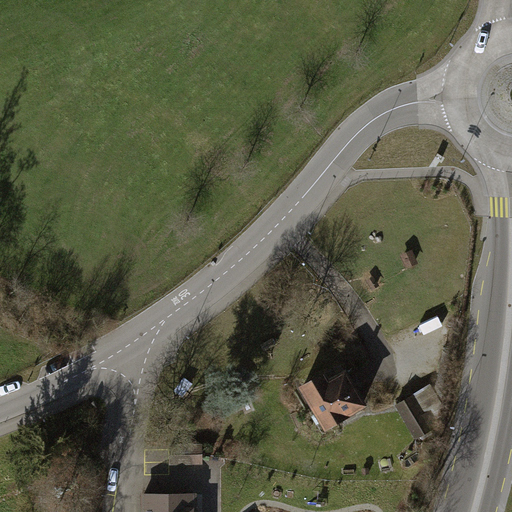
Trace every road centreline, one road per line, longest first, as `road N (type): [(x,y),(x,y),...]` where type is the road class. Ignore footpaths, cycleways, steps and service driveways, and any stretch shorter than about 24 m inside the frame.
road 1 (unclassified): [(0,407),(89,369),(204,291),(262,242),(361,128),(417,102),(461,101)]
road 2 (secondary): [(486,144),(501,207),(494,312),(457,511)]
